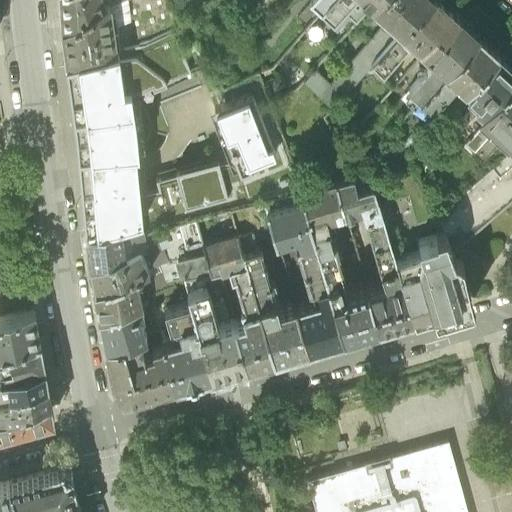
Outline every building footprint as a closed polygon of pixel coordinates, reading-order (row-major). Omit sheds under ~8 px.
[(57,0),(61,26),(103,1),(103,0),(57,0)] [(103,1),(61,26),(65,57),(106,47),(114,45),(107,0),(105,0),(103,1)] [(129,0),(139,38),(139,39),(150,35),(182,20),(187,18),(174,0),(129,0)] [(323,0),(320,4),(332,15),(345,0),(323,0)] [(418,0),(399,22),(370,54),(381,65),(412,31),(424,42),(455,8),(447,0),(418,0)] [(375,0),(390,14),(399,22),(418,0),(375,0)] [(455,8),(424,42),(433,51),(407,79),(419,90),(477,27),(455,8)] [(379,19),(328,74),(313,59),(301,72),(330,98),(370,54),(399,22),(390,14),(382,23),(379,19)] [(106,47),(65,57),(70,86),(75,125),(78,159),(80,173),(80,178),(85,227),(118,220),(139,215),(141,220),(247,191),(260,187),(296,177),(254,70),(220,84),(225,94),(213,99),(221,118),(232,147),(235,154),(219,159),(217,154),(175,165),(176,170),(155,176),(158,186),(141,190),(137,176),(137,168),(135,153),(134,146),(137,146),(130,83),(138,82),(151,77),(152,80),(204,58),(182,20),(150,35),(139,39),(139,38),(114,45),(106,47)] [(477,27),(419,90),(430,100),(455,72),(463,79),(495,44),(477,27)] [(463,79),(458,85),(467,94),(448,115),(458,125),(511,67),(511,58),(495,44),(463,79)] [(511,67),(458,125),(457,127),(473,142),(495,118),(511,133),(511,67)] [(511,140),(436,204),(437,206),(442,220),(450,239),(511,187),(511,140)] [(394,248),(372,174),(355,179),(352,167),(334,172),(344,206),(361,201),(382,274),(365,279),(377,319),(412,309),(400,270),(394,248)] [(365,279),(347,284),(337,248),(338,248),(333,231),(332,231),(326,211),(344,206),(334,172),(314,178),(317,187),(302,192),(303,194),(342,330),(377,319),(365,279)] [(314,178),(299,182),(302,192),(317,187),(314,178)] [(299,182),(263,191),(267,204),(303,194),(302,192),(299,182)] [(342,330),(303,194),(267,204),(276,235),(296,229),(299,237),(297,238),(295,241),(308,286),(310,286),(312,293),(295,298),(307,340),(342,330)] [(118,220),(85,227),(89,260),(124,247),(120,229),(128,227),(133,243),(139,241),(145,239),(141,220),(139,215),(118,220)] [(452,248),(442,220),(434,222),(434,224),(415,229),(419,241),(394,248),(400,270),(421,264),(433,303),(466,293),(452,248)] [(239,234),(236,226),(202,237),(205,247),(210,264),(217,263),(218,264),(226,261),(229,270),(231,271),(232,271),(241,302),(240,302),(239,304),(242,314),(233,317),(245,358),(272,350),(239,234)] [(294,297),(278,302),(276,296),(277,296),(278,294),(274,278),(271,277),(269,277),(259,241),(256,242),(253,230),(239,234),(272,350),(307,340),(295,298),(294,297)] [(124,247),(89,260),(94,282),(132,268),(132,267),(145,261),(147,261),(147,260),(166,252),(164,247),(159,248),(154,236),(140,242),(139,241),(133,243),(124,247)] [(205,247),(166,255),(166,254),(159,256),(163,268),(167,282),(174,280),(172,273),(182,271),(210,264),(205,247)] [(147,261),(145,261),(132,267),(132,268),(137,283),(140,281),(143,276),(163,268),(159,256),(147,261)] [(210,264),(182,271),(186,284),(205,279),(206,282),(221,276),(218,264),(217,263),(210,264)] [(421,264),(400,270),(412,309),(433,303),(421,264)] [(132,268),(94,282),(98,307),(138,294),(140,294),(139,292),(153,287),(153,286),(167,282),(163,268),(143,276),(140,281),(137,283),(132,268)] [(233,315),(215,320),(213,315),(215,314),(206,282),(205,279),(186,284),(190,297),(211,368),(245,358),(233,317),(233,315)] [(138,294),(98,307),(105,342),(140,332),(146,330),(139,310),(143,309),(138,294)] [(190,297),(164,305),(169,324),(172,325),(178,324),(181,332),(162,337),(162,339),(174,379),(211,368),(190,297)] [(159,304),(153,306),(156,318),(162,316),(159,304)] [(32,305),(0,313),(0,347),(38,337),(32,305)] [(154,328),(146,330),(150,346),(152,346),(151,342),(162,339),(162,337),(159,327),(154,328)] [(152,347),(145,349),(140,332),(105,342),(115,390),(122,394),(174,379),(162,339),(151,342),(152,346),(152,347)] [(38,337),(0,347),(0,367),(1,370),(42,361),(38,337)] [(1,370),(0,370),(0,381),(6,380),(8,388),(46,379),(42,361),(1,370)] [(46,379),(8,388),(10,398),(0,399),(0,409),(12,408),(49,395),(46,379)] [(49,395),(12,408),(0,409),(0,429),(46,416),(51,408),(49,395)] [(467,511),(446,432),(306,471),(317,511),(467,511)] [(49,503),(51,511),(53,511),(78,503),(68,470),(61,466),(43,471),(9,481),(18,511),(30,511),(29,505),(43,501),(44,504),(49,503)] [(18,511),(9,481),(0,483),(0,511),(18,511)] [(80,511),(78,503),(53,511),(80,511)]
